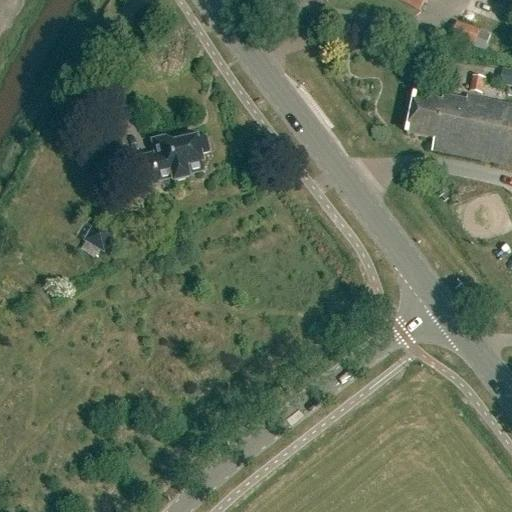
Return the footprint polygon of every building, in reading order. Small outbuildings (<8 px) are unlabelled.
[(388,0),(418,16),(426,0),(388,0)] [(473,49),(479,32),(457,24),(451,41),(473,49)] [(511,89),(511,73),(502,72),(499,87),(511,89)] [(482,97),(485,81),(472,79),(469,95),(482,97)] [(511,170),(511,108),(467,99),(466,103),(444,99),(443,105),(414,98),(406,136),(435,142),(433,153),(511,170)] [(199,155),(209,153),(206,140),(198,142),(197,137),(158,146),(160,152),(135,158),(142,187),(160,182),(159,179),(173,176),(174,181),(188,178),(187,174),(203,170),(199,155)] [(97,223),(84,243),(104,255),(116,235),(97,223)]
